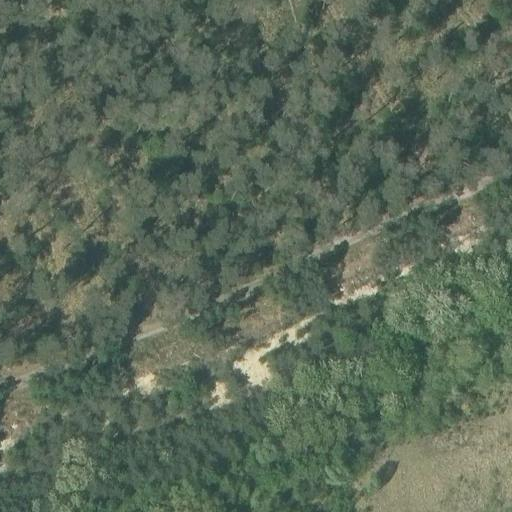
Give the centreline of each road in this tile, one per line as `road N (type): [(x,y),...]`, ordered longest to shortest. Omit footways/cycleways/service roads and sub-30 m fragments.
road 1 (track): [(511,193),(0,406)]
road 2 (track): [(345,261),(273,0)]
